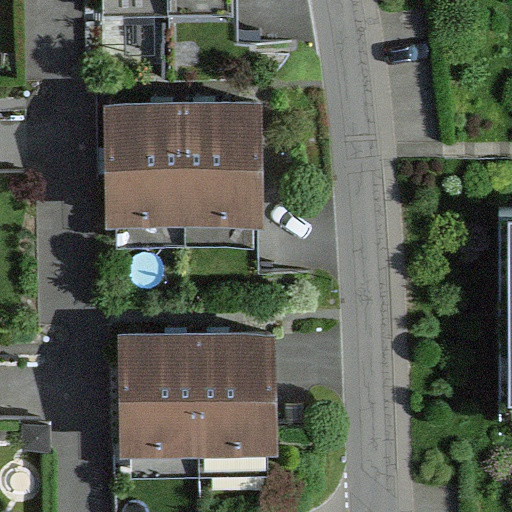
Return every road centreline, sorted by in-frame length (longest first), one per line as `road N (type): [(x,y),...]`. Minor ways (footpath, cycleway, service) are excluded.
road 1 (residential): [(378,511),(348,78),(334,0)]
road 2 (residential): [(85,511),(61,0)]
